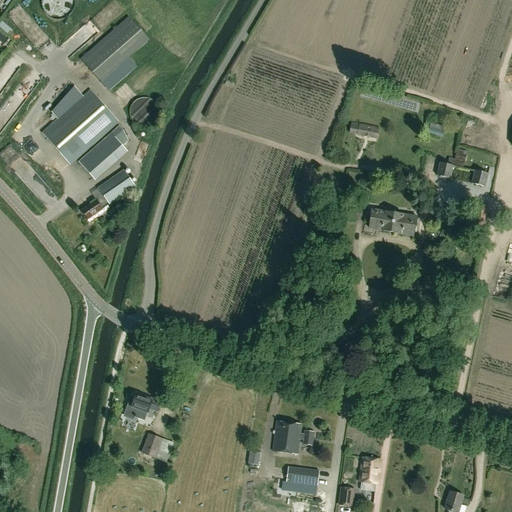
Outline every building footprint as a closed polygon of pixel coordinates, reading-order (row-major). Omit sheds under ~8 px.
[(149,40),(129,17),(81,59),(101,82),(149,40)] [(84,36),(89,33),(82,23),(77,27),(84,36)] [(342,77),(329,114),(335,116),(349,80),(342,77)] [(90,91),(42,133),(70,165),(119,123),(90,91)] [(379,128),(359,125),(357,135),(377,139),(379,128)] [(24,137),(27,132),(19,127),(15,133),(24,137)] [(95,181),(127,152),(111,133),(78,162),(95,181)] [(29,141),(22,148),(29,155),(36,149),(29,141)] [(139,160),(145,144),(138,141),(131,157),(139,160)] [(463,168),(467,152),(457,149),(454,160),(453,165),(463,168)] [(450,179),(453,166),(440,163),(436,176),(450,179)] [(109,206),(135,187),(123,170),(97,188),(109,206)] [(485,188),(488,174),(474,171),(471,184),(485,188)] [(33,193),(42,205),(54,196),(45,184),(33,193)] [(96,201),(72,218),(83,233),(87,230),(91,236),(99,230),(95,225),(107,216),(96,201)] [(481,237),(486,206),(477,204),(472,236),(481,237)] [(108,211),(115,221),(124,215),(117,205),(108,211)] [(369,229),(413,237),(416,217),(372,210),(369,229)] [(330,238),(329,242),(329,244),(334,246),(336,246),(338,239),(330,238)] [(150,399),(149,401),(147,399),(149,397),(136,392),(135,395),(133,393),(129,397),(123,415),(133,419),(134,416),(144,419),(148,414),(149,409),(157,412),(160,402),(150,399)] [(251,406),(251,425),(260,425),(260,414),(264,415),(264,406),(251,406)] [(160,424),(161,435),(173,434),(172,423),(160,424)] [(298,455),(299,440),(304,440),(303,446),(312,447),(313,434),(305,433),(304,436),(300,436),(301,426),(276,423),(273,452),(298,455)] [(166,461),(173,442),(148,434),(141,453),(166,461)] [(258,466),(261,446),(250,445),(247,465),(258,466)] [(362,459),(359,482),(378,484),(381,461),(362,459)] [(286,483),(317,486),(319,471),(288,467),(286,483)] [(353,508),(355,490),(340,488),(338,506),(353,508)] [(445,509),(449,511),(448,511),(458,511),(463,497),(450,493),(445,509)]
